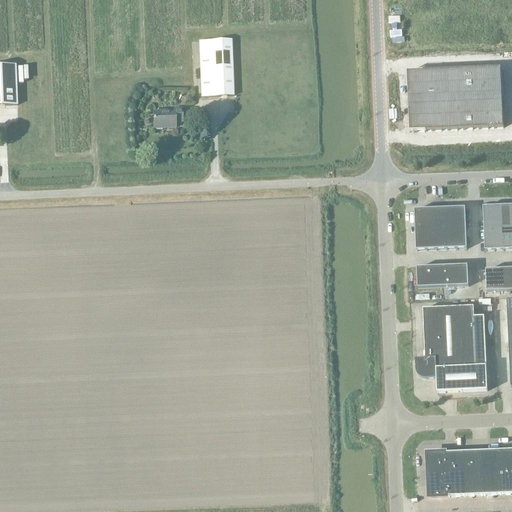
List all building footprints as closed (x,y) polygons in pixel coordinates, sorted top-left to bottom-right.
[(506,0),(397,6),(399,44),(508,39),(506,0)] [(232,41),(199,42),(201,98),(234,96),(232,41)] [(44,105),(42,62),(16,63),(16,66),(0,66),(0,106),(18,106),(44,105)] [(501,68),(407,73),(410,132),(504,128),(501,68)] [(175,111),(154,112),(154,121),(155,121),(155,129),(176,128),(176,123),(183,122),(182,108),(174,109),(175,111)] [(511,207),(483,208),(485,252),(511,251),(511,207)] [(465,209),(445,210),(415,211),(416,252),(467,250),(465,209)] [(417,269),(418,289),(469,287),(468,267),(417,269)] [(511,270),(486,271),(487,293),(511,292),(511,270)] [(425,360),(416,360),(416,371),(417,375),(419,378),(421,379),(423,380),(426,380),(437,380),(437,394),(488,392),(487,367),(485,317),(475,318),(474,308),(423,310),(425,360)] [(511,495),(511,451),(428,455),(430,499),(511,495)]
